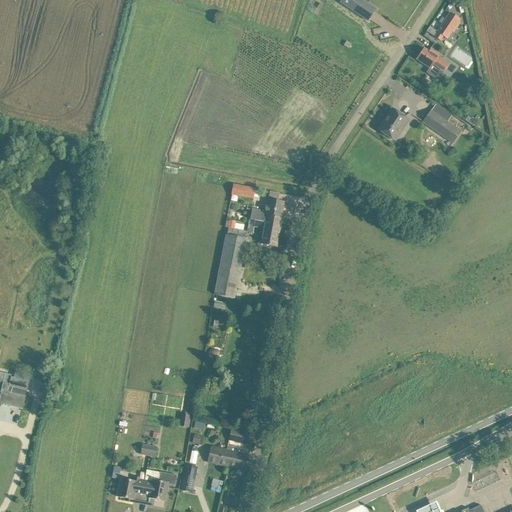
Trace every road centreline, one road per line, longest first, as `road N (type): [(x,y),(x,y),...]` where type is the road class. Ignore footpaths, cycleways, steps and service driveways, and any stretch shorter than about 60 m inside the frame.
road 1 (residential): [(244,511),(310,193),(434,0)]
road 2 (secondary): [(511,410),(292,511)]
road 3 (secondary): [(338,511),(511,432)]
